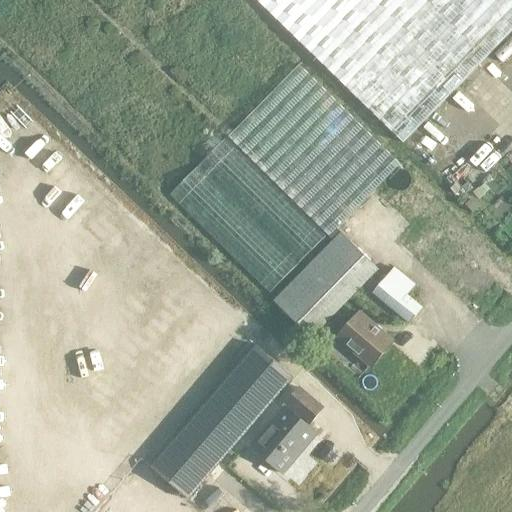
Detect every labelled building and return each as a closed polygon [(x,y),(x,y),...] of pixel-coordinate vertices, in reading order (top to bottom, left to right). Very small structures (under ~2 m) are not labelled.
[(511,32),(511,0),(256,0),(404,143),(511,32)] [(298,68),(234,133),(229,138),(329,236),(330,236),(337,228),(400,164),(300,66),(298,68)] [(253,332),(87,173),(4,259),(31,286),(0,318),(0,372),(56,427),(58,424),(114,477),(161,429),(173,441),(198,412),(186,402),(253,332)] [(420,178),(406,194),(426,211),(407,233),(452,272),(478,242),(434,204),(441,196),(420,178)] [(334,240),(341,232),(337,228),(330,236),(334,240)] [(312,338),(365,285),(380,270),(341,232),(334,240),(274,301),(312,338)] [(0,306),(2,306),(5,305),(7,304),(9,303),(11,302),(13,299),(14,298),(15,296),(16,294),(17,292),(18,288),(18,287),(18,285),(17,283),(17,281),(16,279),(15,278),(15,277),(13,275),(12,273),(10,272),(8,270),(6,269),(3,268),(0,267),(0,306)] [(422,308),(407,296),(415,286),(395,269),(374,294),(409,324),(422,308)] [(394,342),(360,314),(338,340),(371,368),(394,342)] [(187,500),(293,377),(256,345),(198,412),(173,441),(151,467),(187,500)] [(314,433),(306,426),(309,423),(311,424),(324,409),(299,388),(283,407),(285,410),(252,448),(280,472),(314,433)] [(169,487),(151,471),(137,487),(155,503),(169,487)] [(149,511),(123,487),(115,496),(89,472),(50,511),(149,511)]
